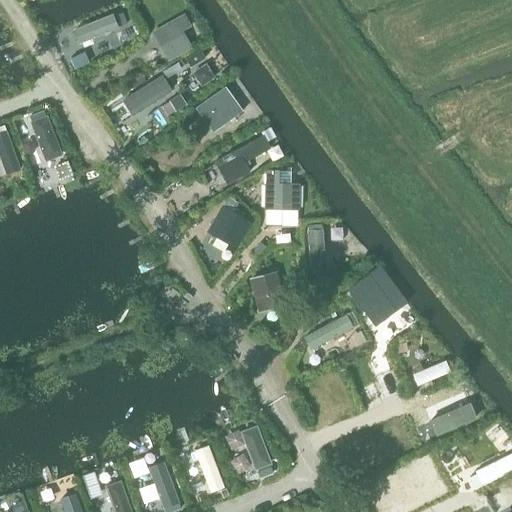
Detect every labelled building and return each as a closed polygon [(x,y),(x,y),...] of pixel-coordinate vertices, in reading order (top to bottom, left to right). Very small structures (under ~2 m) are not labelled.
[(184,13),(151,32),(168,63),(193,49),(192,47),(199,42),(196,35),(188,40),(182,30),(191,25),(184,13)] [(224,86),(195,108),(213,133),(243,111),(224,86)] [(263,135),(213,161),(226,185),(251,172),(246,162),(271,149),(263,135)] [(279,170),(266,169),(264,208),(299,210),(300,183),(278,182),(279,170)] [(236,249),(241,241),(253,222),(243,217),(247,210),(236,204),(231,211),(221,204),(205,232),(220,241),(236,249)] [(286,304),(276,269),(248,277),(259,312),(286,304)]
